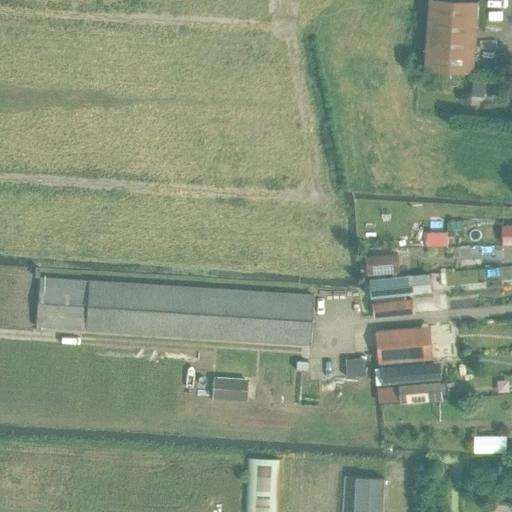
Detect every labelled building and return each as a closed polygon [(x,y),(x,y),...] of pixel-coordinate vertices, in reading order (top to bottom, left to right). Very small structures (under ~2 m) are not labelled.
[(478,0),(431,0),(427,69),(475,72),(479,0),(478,0)] [(448,231),(427,232),(427,245),(448,245),(448,231)] [(367,274),(400,272),(398,253),(366,255),(367,274)] [(413,275),(369,280),(371,298),(415,293),(413,275)] [(310,344),(313,295),(39,277),(36,326),(310,344)] [(398,300),(373,303),(374,316),(408,314),(415,313),(413,298),(406,299),(398,300)] [(431,326),(377,331),(380,363),(434,358),(431,326)] [(347,376),(366,376),(365,358),(346,358),(347,376)] [(398,366),(380,367),(381,382),(399,381),(441,377),(440,362),(398,366)] [(212,399),(246,401),(247,378),(213,376),(212,399)] [(399,385),(377,387),(379,404),(401,402),(443,398),(441,381),(399,385)] [(246,457),(243,511),(278,511),(280,458),(246,457)] [(382,511),(385,478),(357,476),(354,511),(382,511)]
